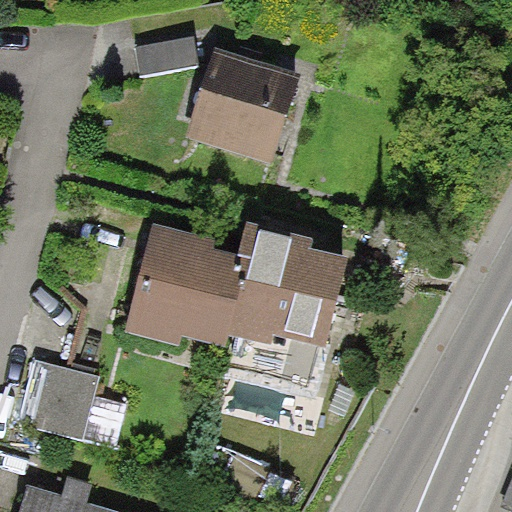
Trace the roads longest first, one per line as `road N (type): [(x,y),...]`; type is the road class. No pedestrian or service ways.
road 1 (secondary): [(405,511),(511,313)]
road 2 (residential): [(51,51),(0,257)]
